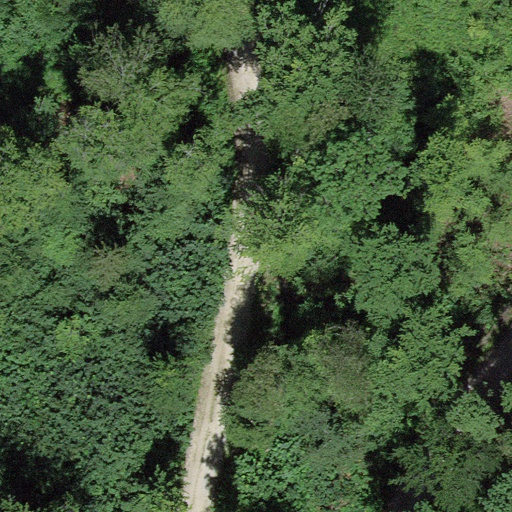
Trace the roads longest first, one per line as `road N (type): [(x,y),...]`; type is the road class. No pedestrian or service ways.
road 1 (track): [(233,0),(260,170),(196,511)]
road 2 (track): [(393,511),(481,365),(511,332)]
